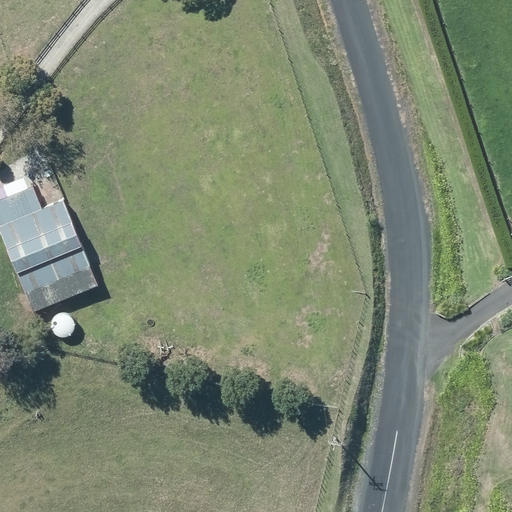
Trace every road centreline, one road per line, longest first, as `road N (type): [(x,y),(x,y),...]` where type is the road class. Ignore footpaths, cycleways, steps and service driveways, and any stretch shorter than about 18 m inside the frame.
road 1 (unclassified): [(381,511),(404,361),(402,223),(375,95),(344,0)]
road 2 (unknown): [(0,116),(87,0)]
